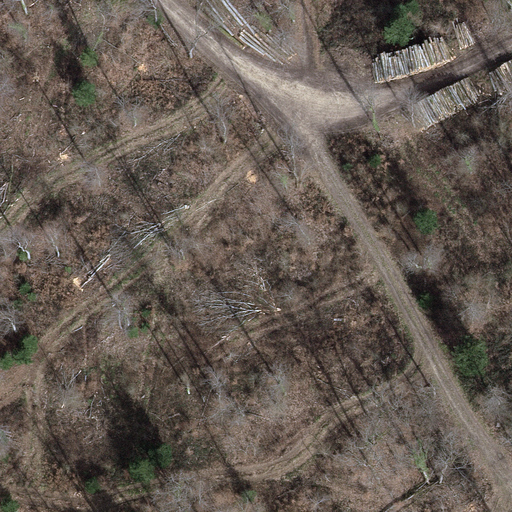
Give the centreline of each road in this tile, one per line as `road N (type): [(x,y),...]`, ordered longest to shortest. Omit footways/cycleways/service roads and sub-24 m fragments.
road 1 (track): [(511,472),(361,231),(305,127),(303,99),(202,44),(159,0)]
road 2 (track): [(303,99),(360,108),(511,40)]
